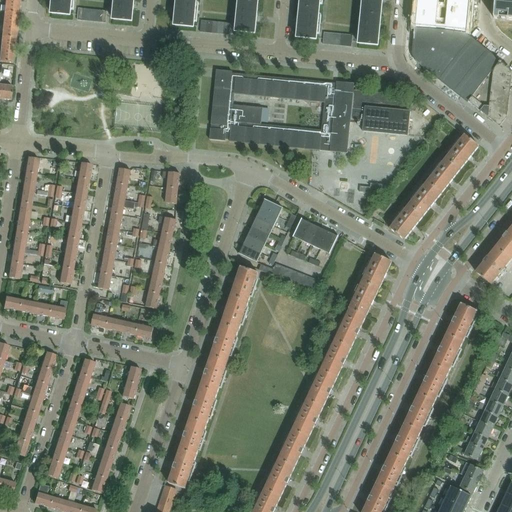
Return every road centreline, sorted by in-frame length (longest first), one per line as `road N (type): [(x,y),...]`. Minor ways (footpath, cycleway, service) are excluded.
road 1 (residential): [(414,260),(295,511)]
road 2 (residential): [(337,511),(454,283)]
road 3 (primary): [(416,279),(310,511)]
road 4 (primary): [(326,511),(427,296)]
road 5 (residential): [(183,366),(250,169)]
road 6 (residential): [(74,343),(108,153)]
road 7 (residential): [(414,260),(250,169)]
road 8 (residential): [(19,511),(74,343)]
road 9 (residential): [(135,511),(183,366)]
road 10 (residential): [(250,169),(108,153)]
road 11 (primary): [(427,296),(511,184)]
road 12 (residential): [(504,148),(399,62)]
road 13 (residential): [(279,53),(146,40)]
road 14 (residential): [(399,62),(279,53)]
